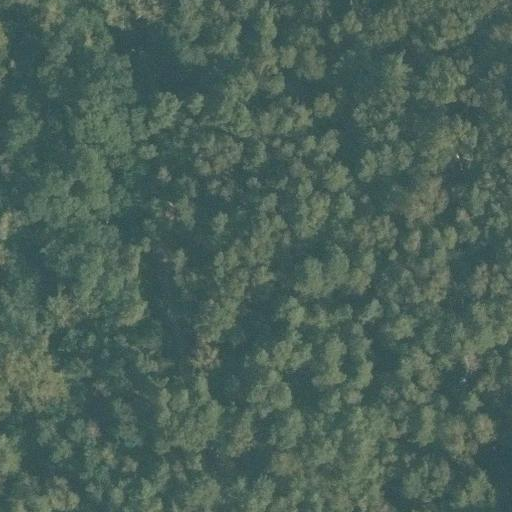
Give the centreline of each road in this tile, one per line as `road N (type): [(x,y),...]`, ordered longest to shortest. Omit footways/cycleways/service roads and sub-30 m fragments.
road 1 (track): [(252,0),(226,50),(214,133),(176,208),(163,267),(182,386),(173,403),(127,426),(0,446)]
road 2 (track): [(511,408),(271,0)]
